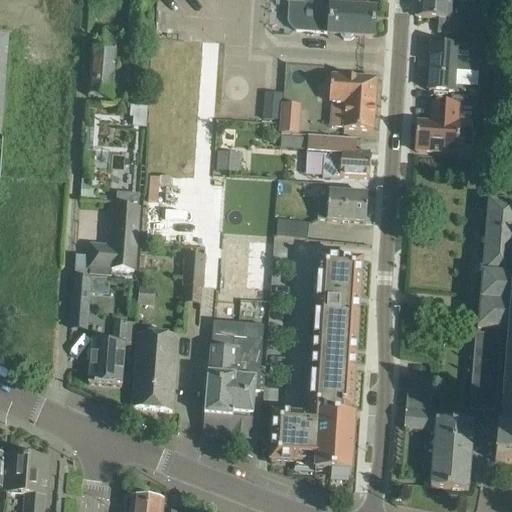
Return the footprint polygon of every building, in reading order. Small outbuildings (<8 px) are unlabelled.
[(131,0),(130,31),(149,32),(151,1),(138,0),(131,0)] [(287,3),(287,4),(289,4),(288,25),(295,33),(296,33),(328,35),(328,38),(342,39),(342,40),(344,42),(352,43),(354,41),(354,40),(373,41),(373,37),(374,21),(375,15),(375,11),(355,10),(323,7),(323,2),(292,0),(291,0),(291,3),(287,3)] [(417,0),(416,18),(438,20),(437,34),(455,35),(456,20),(450,20),(452,3),(489,5),(489,0),(417,0)] [(98,51),(91,50),(88,97),(112,99),(117,32),(105,31),(104,42),(99,42),(98,51)] [(9,33),(0,32),(0,138),(1,138),(9,33)] [(478,74),(480,47),(432,44),(428,92),(433,92),(433,94),(448,95),(448,93),(453,94),(455,72),(478,74)] [(376,80),(356,79),(331,77),(329,103),(331,103),(329,129),(372,132),(376,80)] [(263,103),(262,121),(280,122),(281,104),(263,103)] [(416,123),(414,152),(457,155),(459,126),(456,126),(458,106),(432,104),(431,124),(416,123)] [(282,126),(281,135),(297,136),(299,106),(283,105),(282,126)] [(148,127),(147,107),(131,107),(131,127),(148,127)] [(290,138),(290,151),(304,152),(304,139),(290,138)] [(340,181),(340,178),(369,180),(371,155),(355,154),(356,144),(356,140),(307,138),(306,155),(323,157),(322,180),(340,181)] [(217,153),(216,172),(240,174),(242,155),(217,153)] [(138,209),(137,209),(138,195),(116,194),(112,247),(90,245),(87,274),(110,276),(110,271),(133,273),(138,209)] [(367,196),(347,195),(328,194),(328,205),(320,204),(320,203),(319,203),(317,221),(326,222),(365,225),(367,196)] [(473,412),(472,425),(472,437),(496,438),(494,463),(511,464),(511,203),(488,201),(477,335),(475,335),(468,412),(473,412)] [(281,238),(281,239),(307,241),(308,225),(277,221),(276,237),(281,238)] [(184,288),(201,289),(204,257),(186,256),(184,288)] [(317,289),(316,289),(316,295),(318,295),(318,302),(315,302),(314,316),(315,316),(315,321),(315,326),(314,326),(313,329),(314,329),(314,336),(314,338),(313,338),(313,343),(314,343),(313,352),(312,352),(311,365),(312,365),(312,374),(311,374),(310,378),(311,378),(311,388),(310,388),(310,391),(311,391),(310,400),(309,400),(308,408),(310,408),(309,416),(308,416),(308,417),(272,415),(269,463),(315,466),(314,474),(350,476),(354,419),(349,418),(350,411),(351,411),(352,401),(359,304),(356,304),(357,297),(358,298),(360,288),(361,262),(318,259),(317,266),(318,266),(318,276),(317,276),(317,280),(318,280),(317,289)] [(71,302),(71,310),(87,311),(89,279),(73,278),(71,302)] [(137,306),(153,308),(154,289),(139,288),(137,306)] [(203,423),(203,427),(230,430),(250,432),(250,431),(254,392),(260,393),(262,393),(263,387),(264,370),(262,370),(260,370),(262,342),(264,328),(213,323),(211,350),(210,349),(205,407),(203,423)] [(91,342),(88,386),(121,388),(126,325),(114,324),(113,344),(91,342)] [(172,413),(174,393),(178,339),(137,335),(133,389),(131,409),(172,413)] [(468,492),(472,437),(472,425),(436,422),(437,416),(430,415),(432,393),(407,391),(404,431),(434,433),(430,489),(468,492)] [(42,511),(46,461),(8,458),(5,494),(24,496),(22,511),(42,511)] [(162,511),(163,501),(131,498),(129,511),(162,511)]
